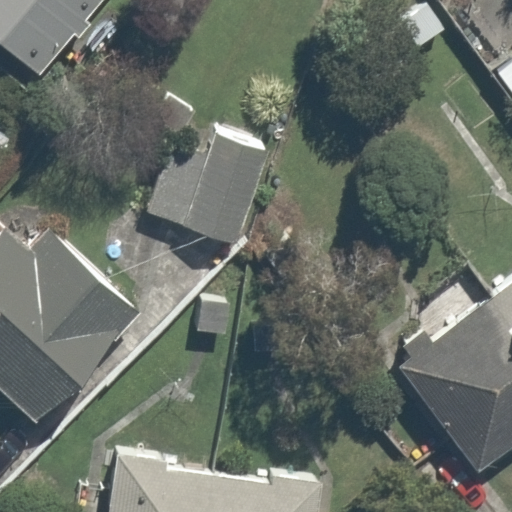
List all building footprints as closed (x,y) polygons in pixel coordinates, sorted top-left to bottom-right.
[(0,0),(0,31),(39,65),(52,50),(42,41),(59,21),(69,30),(94,0),(0,0)] [(233,233),(267,136),(211,116),(200,151),(154,135),(132,198),(233,233)] [(121,298),(23,194),(0,215),(0,395),(8,404),(121,298)] [(511,251),(375,339),(450,457),(511,417),(511,251)] [(301,511),(307,460),(100,441),(93,511),(301,511)]
